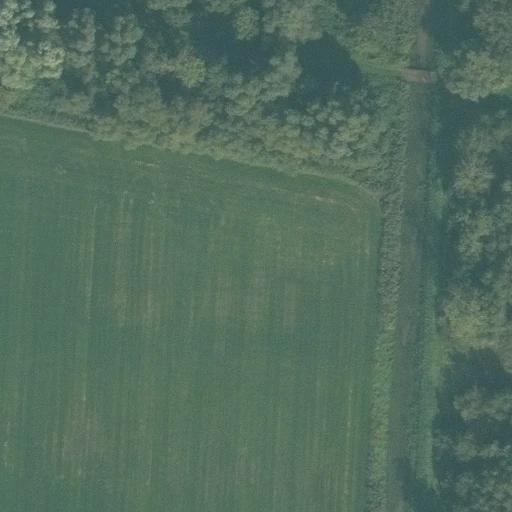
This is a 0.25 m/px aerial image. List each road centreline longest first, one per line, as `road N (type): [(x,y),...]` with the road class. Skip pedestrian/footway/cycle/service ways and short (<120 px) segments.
road 1 (track): [(0,0),(397,75),(448,77)]
road 2 (track): [(428,511),(448,77)]
